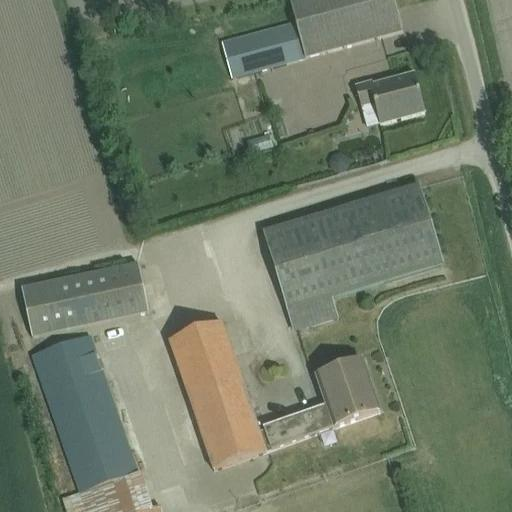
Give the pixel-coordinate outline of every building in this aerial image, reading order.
[(402,34),(392,0),(287,0),(304,60),(402,34)] [(285,65),(281,51),(276,31),(221,45),(231,80),(285,65)] [(424,115),(414,81),(413,77),(371,89),(370,85),(354,90),(360,110),(373,106),(379,128),(424,115)] [(292,180),(282,149),(273,122),(255,128),(274,185),(292,180)] [(418,188),(303,223),(263,235),(287,314),(298,311),(304,330),(336,320),(331,301),(442,267),(418,188)] [(136,265),(20,292),(31,339),(147,313),(136,265)] [(257,428),(221,325),(168,343),(212,472),(379,414),(361,363),(316,379),(326,409),(262,431),(261,427),(257,428)] [(88,338),(31,358),(84,511),(160,511),(146,472),(135,476),(88,338)] [(179,485),(146,390),(110,403),(136,475),(146,472),(154,494),(179,485)]
